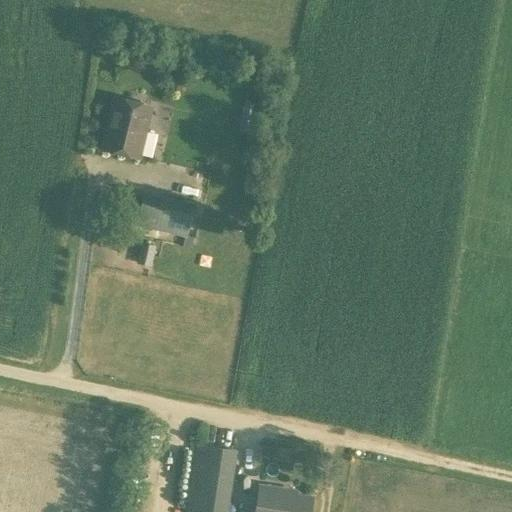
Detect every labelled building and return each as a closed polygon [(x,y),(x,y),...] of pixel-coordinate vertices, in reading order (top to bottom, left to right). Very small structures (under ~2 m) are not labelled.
[(137,159),(148,106),(113,99),(103,152),(137,159)] [(258,133),(259,101),(243,100),(241,132),(258,133)] [(144,193),(135,227),(185,239),(192,205),(144,193)] [(194,444),(184,511),(226,511),(236,451),(194,444)] [(309,511),(312,498),(284,494),(285,490),(260,486),(256,511),(309,511)]
